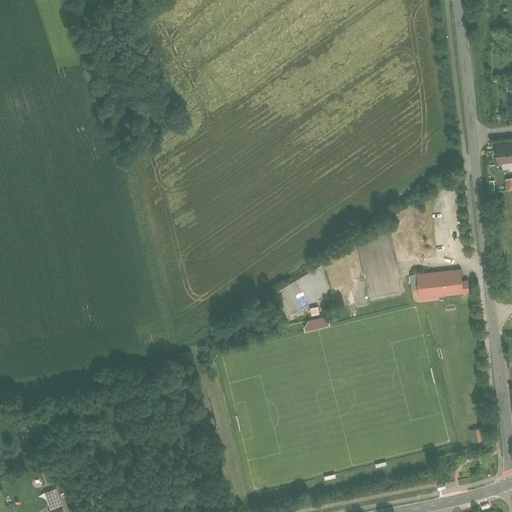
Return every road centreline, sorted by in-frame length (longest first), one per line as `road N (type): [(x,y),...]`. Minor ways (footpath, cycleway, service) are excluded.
road 1 (residential): [(495,315),(476,137)]
road 2 (residential): [(511,472),(495,315)]
road 3 (residential): [(476,137),(462,0)]
